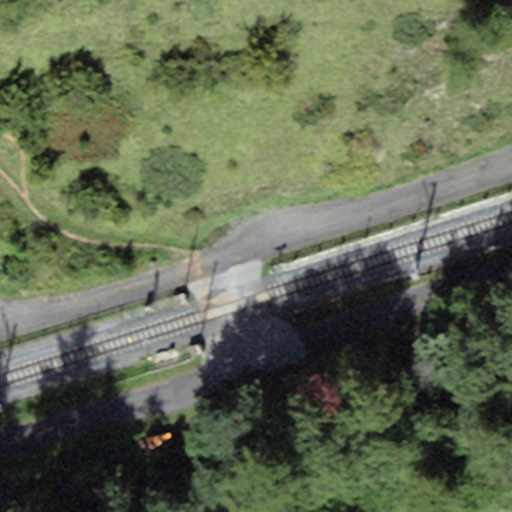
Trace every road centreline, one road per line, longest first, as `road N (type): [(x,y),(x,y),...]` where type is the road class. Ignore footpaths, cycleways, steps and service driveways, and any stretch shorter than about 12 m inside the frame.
road 1 (unclassified): [(511,152),(221,261)]
road 2 (track): [(250,357),(511,278)]
road 3 (track): [(250,357),(0,442)]
